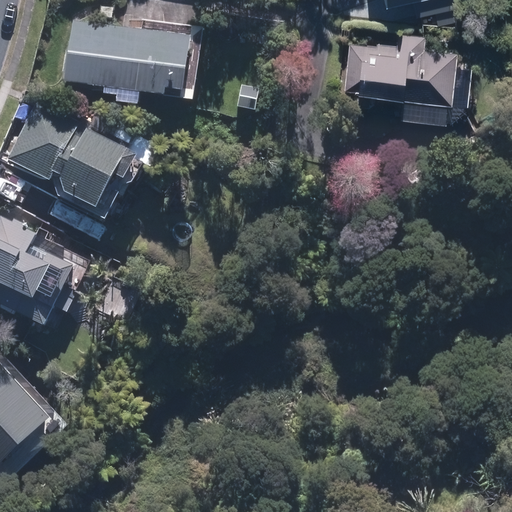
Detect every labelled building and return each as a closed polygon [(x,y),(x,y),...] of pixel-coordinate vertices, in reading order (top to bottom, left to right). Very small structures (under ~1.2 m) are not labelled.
[(72,84),(113,87),(112,94),(127,95),(127,100),(150,102),(151,91),(199,95),(205,34),(78,22),(72,84)] [(411,92),(409,114),(457,118),(470,109),(476,37),(402,30),(401,44),(354,40),(350,86),(411,92)] [(41,100),(13,161),(116,208),(144,146),(41,100)] [(7,215),(0,218),(0,299),(56,326),(63,310),(78,317),(105,259),(7,215)] [(63,419),(0,355),(0,459),(11,471),(63,419)]
